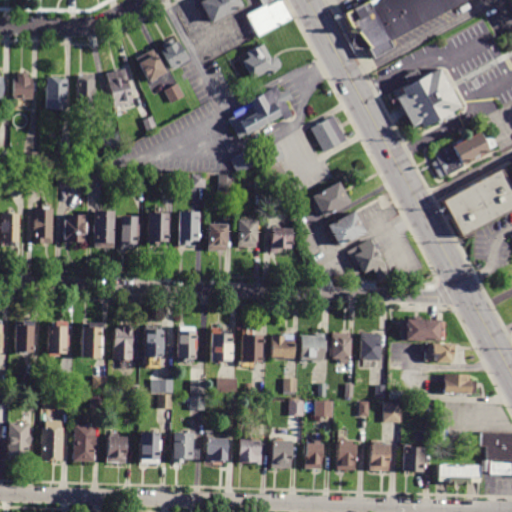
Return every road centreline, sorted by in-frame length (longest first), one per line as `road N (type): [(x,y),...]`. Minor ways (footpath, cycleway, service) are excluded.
road 1 (residential): [(511,511),(0,494)]
road 2 (residential): [(463,290),(435,297),(0,284)]
road 3 (secondary): [(511,380),(304,0)]
road 4 (residential): [(143,0),(86,27),(0,26)]
